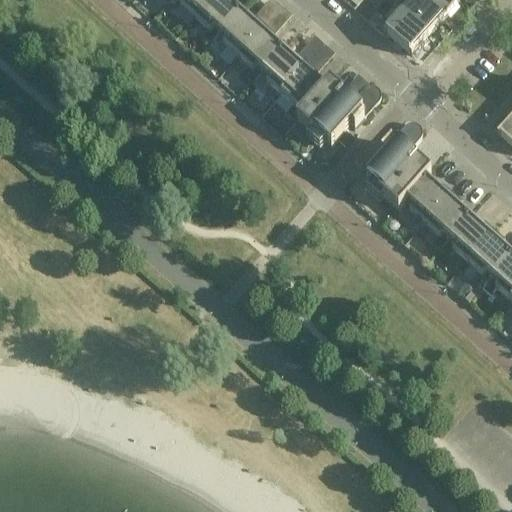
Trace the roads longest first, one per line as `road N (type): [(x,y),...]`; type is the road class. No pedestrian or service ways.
road 1 (residential): [(305,0),(417,100)]
road 2 (residential): [(417,100),(511,1)]
road 3 (residential): [(417,100),(511,184)]
